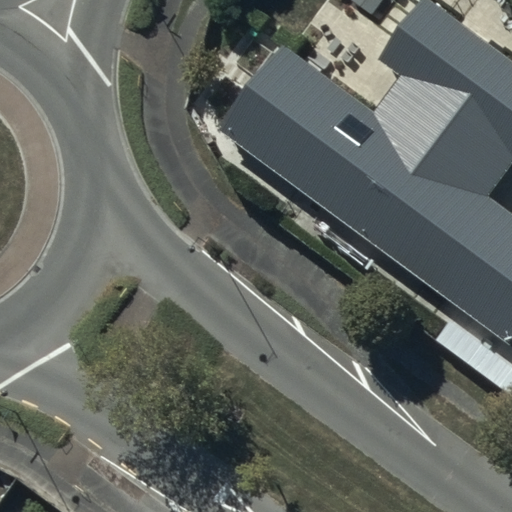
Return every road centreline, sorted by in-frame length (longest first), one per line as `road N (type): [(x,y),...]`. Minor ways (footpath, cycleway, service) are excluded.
road 1 (tertiary): [(87,194),(213,305),(496,511)]
road 2 (tertiary): [(240,511),(143,440),(0,359)]
road 3 (tertiary): [(10,46),(69,109),(84,150),(87,194)]
road 4 (tertiary): [(87,194),(77,243),(51,287),(0,327)]
